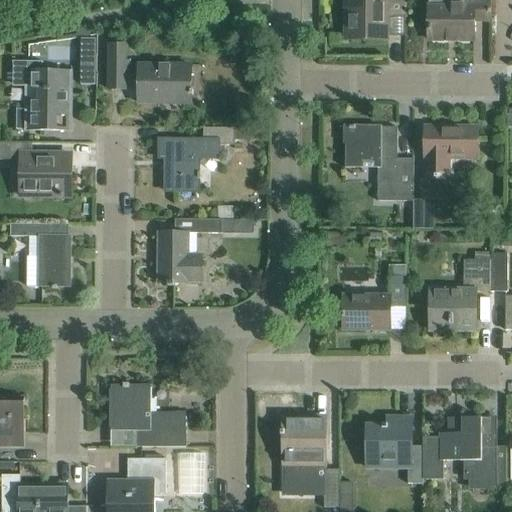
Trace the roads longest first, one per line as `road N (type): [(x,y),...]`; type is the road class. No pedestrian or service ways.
road 1 (residential): [(286,82),(279,294),(257,316),(230,322)]
road 2 (residential): [(231,372),(498,372)]
road 3 (residential): [(492,84),(286,82)]
road 4 (residential): [(113,324),(115,142)]
road 5 (residential): [(232,511),(231,372)]
road 6 (residential): [(67,451),(68,324)]
